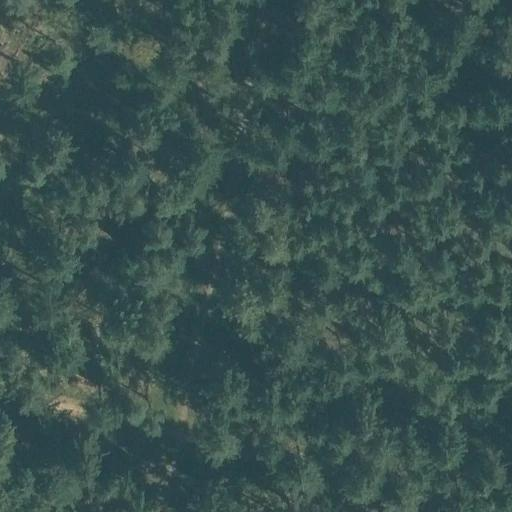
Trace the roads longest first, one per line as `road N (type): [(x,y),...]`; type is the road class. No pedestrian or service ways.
road 1 (track): [(448,511),(0,394)]
road 2 (track): [(260,0),(174,441)]
